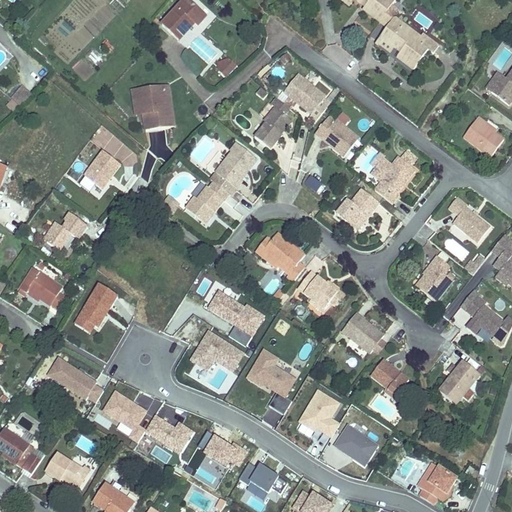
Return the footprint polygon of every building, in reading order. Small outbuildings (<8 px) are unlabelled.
[(187,49),(203,32),(198,28),(207,17),(188,0),(185,0),(162,27),(179,42),(187,49)] [(391,7),(397,0),(396,0),(356,0),(361,3),(362,2),(367,6),(364,10),(381,22),(387,14),(391,8),(391,7)] [(418,43),(409,36),(412,32),(396,20),(400,14),(391,7),(391,8),(387,14),(381,22),(389,28),(381,38),(384,40),(395,49),(396,47),(400,50),(399,51),(401,53),(397,58),(414,70),(428,51),(434,55),(439,47),(424,36),(421,39),(418,43)] [(418,13),(414,20),(428,28),(432,20),(418,13)] [(418,43),(421,39),(412,32),(409,36),(418,43)] [(395,49),(384,40),(380,45),(392,53),(395,49)] [(92,49),(85,56),(96,66),(102,59),(92,49)] [(218,72),(226,78),(233,70),(236,66),(229,60),(218,72)] [(218,64),(218,72),(229,60),(218,64)] [(498,74),(487,90),(492,94),(503,78),(498,74)] [(511,74),(507,81),(503,78),(492,94),(509,107),(511,102),(511,74)] [(315,125),(328,109),(321,104),(326,98),(299,76),(284,95),(297,104),(299,102),(302,104),(301,107),(312,116),(309,120),(315,125)] [(176,128),(170,86),(132,92),(136,118),(143,117),(145,132),(176,128)] [(32,95),(24,87),(11,99),(12,100),(20,107),(32,95)] [(7,106),(15,112),(20,107),(12,100),(7,106)] [(271,151),(283,136),(281,135),(279,133),(289,120),(284,116),(289,110),(278,100),(272,107),(276,109),(265,123),(267,124),(255,139),(271,151)] [(344,158),(354,145),(357,148),(362,142),(359,140),(359,139),(331,117),(316,136),(322,141),(324,138),(333,145),(331,148),(344,158)] [(504,141),(484,126),(486,124),(479,119),(464,139),(491,159),(504,141)] [(248,133),(255,137),(263,123),(257,120),(248,133)] [(281,135),(292,122),(289,120),(279,133),(281,135)] [(331,148),(333,145),(324,138),(322,141),(331,148)] [(258,161),(237,145),(231,153),(232,154),(227,159),(219,153),(209,165),(217,172),(211,180),(210,181),(231,197),(243,183),(241,181),(247,174),(245,172),(247,169),(250,171),(258,161)] [(418,159),(407,151),(401,159),(407,164),(411,168),(418,159)] [(85,177),(102,191),(121,166),(104,153),(85,177)] [(399,158),(392,167),(389,171),(380,164),(384,160),(385,159),(379,155),(371,166),(376,169),(371,175),(382,183),(375,192),(393,206),(400,197),(397,195),(416,171),(411,168),(407,164),(401,159),(399,158)] [(392,167),(384,160),(380,164),(389,171),(392,167)] [(319,194),(325,186),(312,176),(309,186),(319,194)] [(207,188),(198,200),(195,198),(186,210),(206,226),(225,202),(207,188)] [(363,191),(352,204),(349,202),(337,216),(355,230),(366,216),(369,218),(380,204),(363,191)] [(478,244),(491,228),(467,209),(468,207),(458,198),(449,210),(459,218),(453,225),(478,244)] [(179,207),(169,199),(166,203),(176,211),(179,207)] [(176,211),(166,203),(163,207),(172,215),(176,211)] [(56,225),(49,234),(52,236),(47,244),(56,250),(63,248),(71,236),(78,241),(88,228),(70,215),(65,223),(67,224),(63,229),(56,225)] [(366,216),(355,230),(358,232),(369,218),(366,216)] [(49,234),(44,242),(47,244),(52,236),(49,234)] [(271,243),(264,252),(279,264),(277,267),(289,276),(287,278),(293,283),(305,268),(300,264),(305,257),(278,235),(271,243)] [(497,276),(509,285),(511,287),(511,242),(504,237),(494,250),(502,256),(500,259),(499,260),(502,262),(497,269),(501,272),(497,276)] [(268,240),(257,254),(276,269),(277,267),(279,264),(264,252),(271,243),(268,240)] [(40,254),(47,259),(51,253),(44,248),(40,254)] [(492,253),(500,259),(502,256),(494,250),(492,253)] [(438,258),(445,264),(447,262),(450,258),(442,252),(438,258)] [(476,265),(480,268),(486,260),(482,257),(476,265)] [(420,291),(436,303),(453,282),(455,278),(450,274),(447,277),(445,275),(450,268),(438,258),(432,265),(433,266),(421,282),(425,285),(420,291)] [(46,266),(40,262),(37,268),(42,271),(44,268),(46,266)] [(466,270),(473,276),(480,268),(476,265),(472,262),(466,270)] [(42,271),(40,274),(33,269),(19,290),(21,291),(27,295),(29,292),(41,300),(51,308),(52,306),(58,298),(60,295),(63,290),(53,283),(57,276),(44,268),(42,271)] [(327,285),(311,273),(298,290),(312,301),(325,311),(331,304),(338,294),(327,285)] [(495,278),(507,287),(509,285),(497,276),(495,278)] [(421,282),(416,288),(420,291),(425,285),(421,282)] [(346,297),(340,292),(328,283),(327,285),(338,294),(331,304),(337,309),(346,297)] [(100,286),(76,326),(91,335),(95,328),(99,330),(119,298),(100,286)] [(274,299),(278,302),(285,294),(281,291),(274,299)] [(486,304),(479,298),(481,296),(474,291),(461,307),(475,318),(473,321),(495,338),(494,339),(493,340),(501,347),(503,349),(505,346),(511,329),(511,320),(508,318),(505,322),(485,306),(486,304)] [(41,300),(29,292),(27,295),(39,303),(41,300)] [(245,309),(218,292),(207,310),(252,340),(267,317),(247,305),(245,309)] [(278,302),(282,306),(289,297),(285,294),(278,302)] [(60,295),(58,298),(52,306),(59,311),(66,300),(60,295)] [(325,311),(312,301),(310,303),(323,313),(325,311)] [(381,341),(384,337),(374,328),(372,331),(362,322),(364,320),(357,315),(343,333),(370,355),(374,350),(381,341)] [(372,331),(374,328),(364,320),(362,322),(372,331)] [(245,356),(209,332),(190,361),(207,372),(215,363),(233,374),(245,356)] [(379,355),(387,345),(381,341),(374,350),(379,355)] [(306,360),(314,348),(308,345),(300,356),(306,360)] [(269,407),(284,416),(292,403),(285,398),(296,381),(275,368),(279,361),(265,352),(249,378),(263,387),(265,384),(279,392),(269,407)] [(96,404),(104,392),(96,387),(97,385),(84,376),(79,373),(59,360),(49,377),(87,401),(88,399),(96,404)] [(410,382),(384,362),(371,378),(387,390),(397,398),(404,389),(410,382)] [(481,376),(464,363),(439,393),(456,407),(464,398),(468,402),(474,394),(469,391),(481,376)] [(400,404),(409,392),(404,389),(397,398),(387,390),(385,393),(400,404)] [(341,405),(319,391),(294,430),(310,440),(317,430),(331,439),(340,425),(332,420),(341,405)] [(140,426),(148,413),(117,393),(105,414),(133,431),(129,439),(139,445),(147,431),(140,426)] [(176,429),(157,417),(145,434),(179,456),(194,434),(178,424),(176,429)] [(10,422),(0,436),(0,450),(4,453),(18,463),(16,466),(23,471),(36,452),(30,447),(35,439),(10,422)] [(378,445),(348,427),(336,447),(366,465),(378,445)] [(240,468),(250,453),(235,444),(233,447),(210,433),(200,448),(206,452),(204,456),(227,469),(231,463),(240,468)] [(4,453),(2,456),(16,466),(18,463),(4,453)] [(60,483),(60,482),(62,479),(79,490),(89,474),(83,470),(72,463),(71,464),(57,455),(46,473),(45,474),(60,483)] [(204,458),(196,473),(214,483),(222,468),(204,458)] [(258,471),(249,465),(239,481),(249,487),(251,484),(269,495),(272,490),(281,496),(288,485),(261,467),(258,471)] [(420,497),(434,506),(438,500),(442,503),(452,487),(456,480),(433,465),(418,488),(424,491),(420,497)] [(475,471),(470,468),(466,474),(471,477),(475,471)] [(60,482),(77,493),(79,490),(62,479),(60,482)] [(93,503),(106,511),(130,511),(135,505),(105,485),(93,503)] [(442,503),(450,497),(452,487),(442,503)] [(330,511),(335,505),(312,493),(311,496),(303,492),(292,511),(330,511)] [(222,511),(227,503),(222,500),(217,509),(222,511)]
